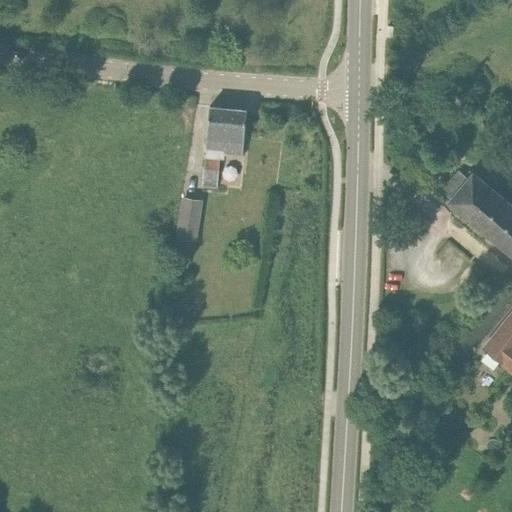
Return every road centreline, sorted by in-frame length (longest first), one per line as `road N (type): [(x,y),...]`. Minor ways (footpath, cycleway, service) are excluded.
road 1 (tertiary): [(341,511),(358,93)]
road 2 (unclassified): [(358,93),(0,54)]
